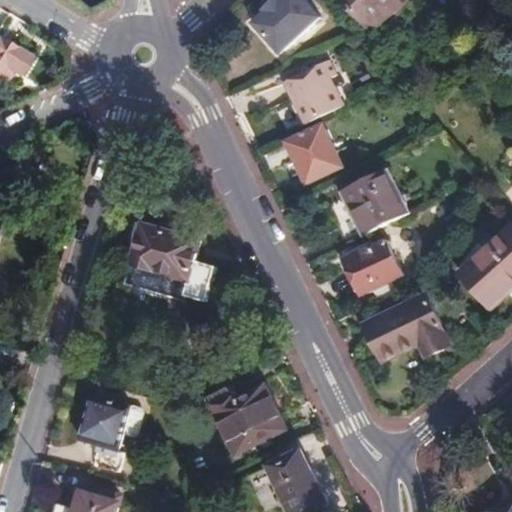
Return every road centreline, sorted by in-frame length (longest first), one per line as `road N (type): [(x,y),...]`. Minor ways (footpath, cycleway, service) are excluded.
road 1 (residential): [(387,467),(350,424),(203,116),(164,79)]
road 2 (residential): [(9,511),(132,84)]
road 3 (residential): [(511,359),(387,467)]
road 4 (residential): [(121,76),(0,133)]
